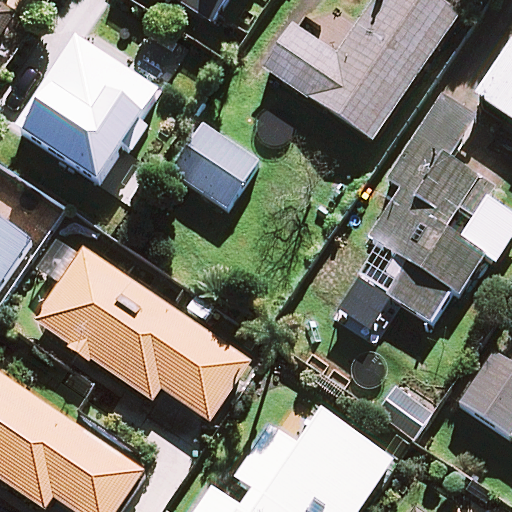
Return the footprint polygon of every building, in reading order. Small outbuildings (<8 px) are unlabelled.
[(0,0),(0,65),(27,25),(13,15),(22,0),(0,0)] [(169,0),(221,33),(242,0),(169,0)] [(382,153),(469,24),(432,0),(391,0),(348,66),(303,36),(273,81),(382,153)] [(166,106),(86,54),(48,112),(59,119),(40,148),(109,193),(166,106)] [(511,59),(481,105),(511,125),(511,59)] [(469,305),(494,266),(504,272),(511,260),(511,217),(498,208),(505,197),(460,168),(487,127),(451,104),(396,189),(411,198),(379,249),(417,273),(397,305),(440,333),(461,300),(469,305)] [(180,182),(237,220),(269,172),(213,134),(180,182)] [(0,314),(42,252),(0,223),(0,314)] [(261,373),(93,260),(44,331),(80,355),(78,358),(100,374),(102,370),(164,412),(172,400),(220,433),(261,373)] [(511,368),(501,361),(466,412),(511,442),(511,368)] [(134,511),(155,482),(0,377),(0,483),(42,511),(63,511),(66,509),(69,511),(134,511)] [(352,511),(387,462),(360,444),(350,457),(313,463),(282,442),(246,494),(261,504),(255,511),(248,511),(226,497),(215,511),(352,511)]
